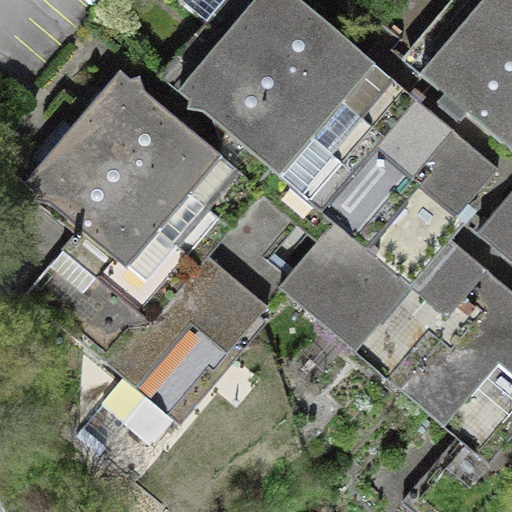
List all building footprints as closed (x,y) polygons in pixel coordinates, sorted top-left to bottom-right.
[(257,0),(242,18),(309,76),(341,38),(296,0),(257,0)] [(507,21),(511,15),(511,0),(485,0),(468,21),(421,76),(444,96),(476,58),(492,40),(507,21)] [(226,37),(211,55),(302,132),(333,95),(309,76),(242,18),(226,37)] [(511,88),(511,25),(507,21),(492,40),(476,58),(511,88)] [(375,67),(341,38),(309,76),(333,95),(376,132),(408,94),(375,67)] [(302,132),(211,55),(196,73),(179,93),(226,132),(270,170),(302,132)] [(489,133),(511,105),(511,88),(476,58),(444,96),(445,96),(437,106),(449,117),(459,125),(467,115),(489,133)] [(174,118),(120,72),(105,90),(88,110),(142,156),(174,118)] [(474,150),(408,94),(376,132),(368,141),(370,141),(369,142),(389,159),(418,184),(458,217),(497,170),(474,150)] [(302,132),(270,170),(301,197),(334,224),(389,159),(369,142),(370,141),(368,141),(376,132),(333,95),(302,132)] [(511,105),(489,133),(511,153),(511,105)] [(142,156),(88,110),(73,127),(57,147),(111,192),(142,156)] [(226,132),(211,150),(174,118),(142,156),(111,192),(79,230),(66,246),(50,265),(52,266),(27,297),(59,324),(114,260),(126,270),(166,222),(201,251),(270,170),(226,132)] [(111,192),(57,147),(42,164),(25,184),(79,230),(111,192)] [(404,201),(418,184),(389,159),(334,224),(318,242),(430,337),(486,271),(432,226),(404,201)] [(509,261),(511,263),(511,184),(473,230),(509,261)] [(126,270),(114,260),(59,324),(83,344),(104,362),(141,317),(144,319),(170,287),(237,344),(267,308),(266,306),(201,251),(166,222),(126,270)] [(338,338),(391,383),(430,337),(318,242),(279,289),(280,289),(338,338)] [(430,337),(391,383),(456,438),(497,391),(511,372),(511,292),(486,271),(430,337)] [(103,405),(151,446),(237,344),(170,287),(144,319),(141,317),(104,362),(125,380),(115,391),(103,405)] [(511,372),(497,391),(511,403),(511,372)] [(456,438),(402,503),(412,511),(511,511),(511,403),(497,391),(456,438)]
